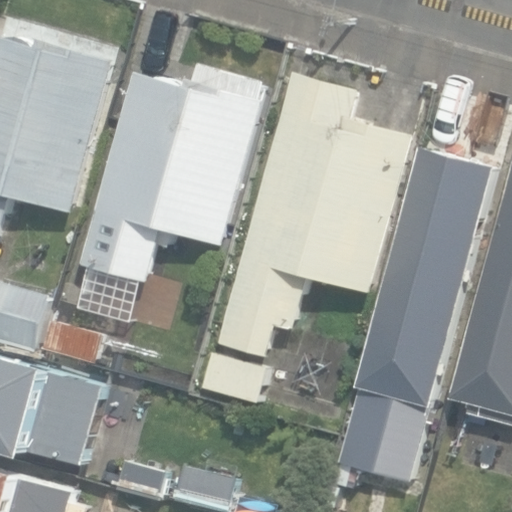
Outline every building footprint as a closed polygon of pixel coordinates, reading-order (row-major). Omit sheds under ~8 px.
[(0,239),(4,241),(18,190),(80,207),(122,57),(44,35),(42,42),(0,29),(0,239)] [(192,80),(143,67),(88,259),(97,262),(93,274),(121,282),(124,271),(155,279),(166,241),(176,244),(180,228),(230,242),(273,95),(268,94),(273,77),(206,58),(200,77),(193,75),(192,80)] [(303,67),(225,339),(276,353),(285,320),(301,325),(316,271),(377,288),(423,131),(360,113),(368,86),(303,67)] [(507,163),(430,142),(363,381),(366,383),(345,457),(419,478),(507,163)] [(511,199),(458,393),(511,407),(511,199)] [(0,332),(17,338),(44,345),(59,291),(0,275),(0,332)] [(0,442),(35,452),(36,446),(90,461),(113,381),(60,366),(61,360),(15,347),(17,338),(0,332),(0,442)] [(275,363),(220,347),(210,383),(264,399),(275,363)] [(123,484),(165,495),(172,468),(130,457),(123,484)] [(0,511),(93,511),(96,504),(80,500),(84,486),(28,471),(30,467),(0,458),(0,511)]
